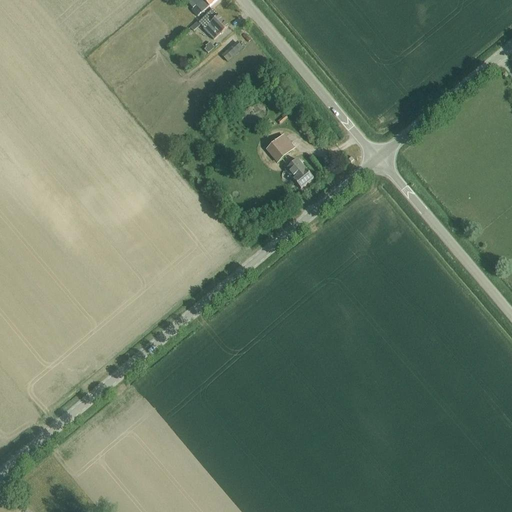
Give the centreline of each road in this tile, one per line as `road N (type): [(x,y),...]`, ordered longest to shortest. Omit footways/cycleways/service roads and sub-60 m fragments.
road 1 (unclassified): [(0,476),(378,159)]
road 2 (unclassified): [(378,159),(243,0)]
road 3 (unclassified): [(511,317),(378,159)]
road 4 (unclassified): [(378,159),(511,46)]
